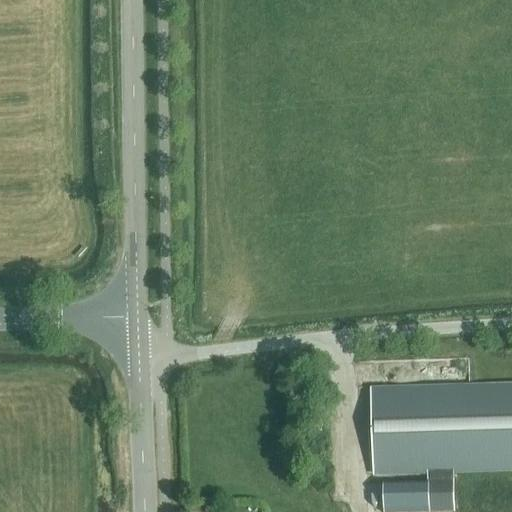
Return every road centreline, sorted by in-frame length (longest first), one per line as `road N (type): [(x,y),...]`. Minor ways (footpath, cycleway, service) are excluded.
road 1 (secondary): [(136,316),(132,0)]
road 2 (secondary): [(144,511),(136,316)]
road 3 (tertiary): [(136,316),(0,320)]
